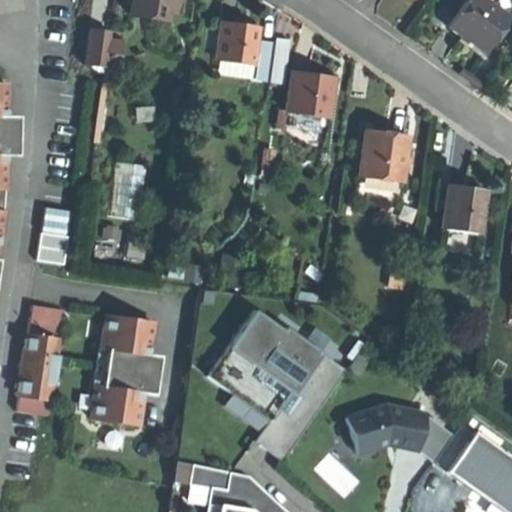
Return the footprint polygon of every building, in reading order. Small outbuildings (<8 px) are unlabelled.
[(167,11),(173,12),(175,0),(130,0),(128,16),(166,22),(167,11)] [(461,39),(480,51),(503,16),(478,0),(462,0),(444,28),(461,39)] [(213,61),(251,66),(256,27),(237,25),(219,22),(213,61)] [(89,29),(84,65),(118,69),(122,41),(108,39),(109,32),(89,29)] [(274,39),(274,43),(270,69),(268,84),(283,86),(289,41),(274,39)] [(270,69),(274,43),(261,41),(257,67),(270,69)] [(320,117),(327,118),(332,79),(311,76),(289,73),(284,112),(285,112),(291,113),(320,117)] [(0,226),(2,212),(0,211),(0,206),(1,190),(4,190),(4,157),(4,156),(9,156),(10,141),(17,141),(17,133),(10,132),(10,117),(5,117),(5,116),(6,84),(0,83),(0,226)] [(168,111),(181,112),(184,90),(171,88),(168,111)] [(275,128),(282,129),(285,112),(284,112),(277,111),(275,128)] [(318,133),(320,117),(291,113),(288,129),(318,133)] [(17,133),(18,117),(5,116),(5,117),(10,117),(10,132),(17,133)] [(356,178),(401,185),(409,136),(386,132),(363,128),(356,178)] [(17,141),(10,141),(9,156),(4,156),(4,157),(17,157),(17,141)] [(260,166),(270,167),(272,152),(262,151),(260,166)] [(115,163),(116,214),(137,213),(136,162),(115,163)] [(439,229),(476,233),(481,191),(463,189),(445,187),(439,229)] [(39,260),(65,261),(68,208),(42,207),(39,260)] [(240,268),(221,266),(218,285),(237,288),(240,268)] [(404,270),(389,268),(387,286),(402,288),(404,270)] [(511,329),(511,304),(507,304),(503,328),(511,329)] [(18,397),(49,401),(51,384),(53,385),(57,356),(55,356),(61,310),(31,306),(27,335),(26,334),(17,397),(18,397)] [(251,311),(204,377),(266,421),(267,422),(289,391),(297,397),(282,420),(277,417),(257,446),(279,461),(297,435),(343,371),(282,328),(280,331),(251,311)] [(152,323),(104,316),(99,349),(106,350),(101,387),(94,386),(90,419),(137,426),(142,394),(147,394),(149,379),(156,380),(157,372),(150,371),(152,356),(147,355),(152,323)] [(99,350),(96,349),(91,385),(94,385),(94,386),(101,387),(106,350),(99,349),(99,350)] [(147,355),(152,356),(150,371),(157,372),(160,356),(147,355)] [(142,394),(154,396),(156,380),(149,379),(147,394),(142,394)] [(251,442),(257,446),(277,417),(282,420),(297,397),(289,391),(267,422),(266,421),(251,442)] [(49,401),(18,397),(16,412),(46,416),(49,401)] [(345,418),(356,453),(385,444),(397,446),(415,450),(423,414),(384,405),(345,418)] [(451,435),(423,414),(415,450),(431,463),(451,435)] [(485,501),(500,511),(511,511),(511,459),(460,423),(451,435),(431,463),(485,501)] [(284,511),(246,477),(190,465),(186,484),(207,488),(201,511),(284,511)]
